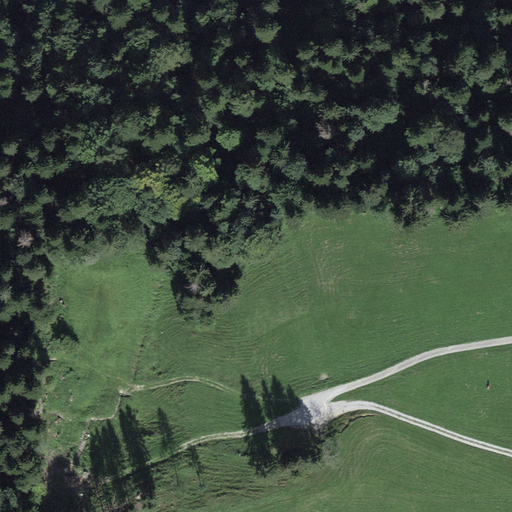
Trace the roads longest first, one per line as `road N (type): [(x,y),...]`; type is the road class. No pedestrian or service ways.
road 1 (track): [(511,454),(371,406),(333,413),(314,407),(422,358),(511,341)]
road 2 (track): [(134,384),(0,334)]
